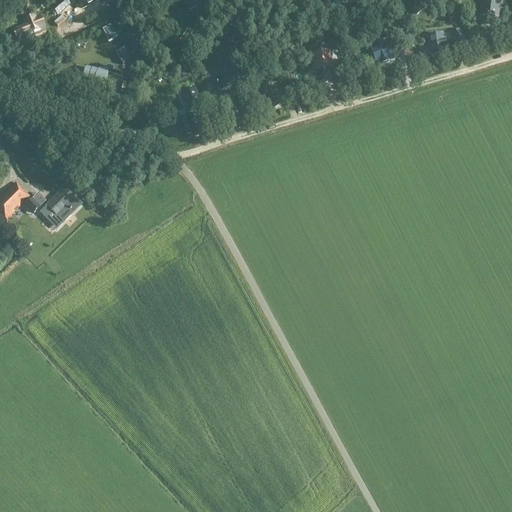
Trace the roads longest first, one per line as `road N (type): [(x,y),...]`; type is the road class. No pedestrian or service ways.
road 1 (unclassified): [(376,511),(210,207),(171,157)]
road 2 (unclassified): [(511,55),(171,157)]
road 3 (unclassified): [(171,157),(122,130),(0,98)]
road 4 (unclassified): [(0,71),(140,0)]
